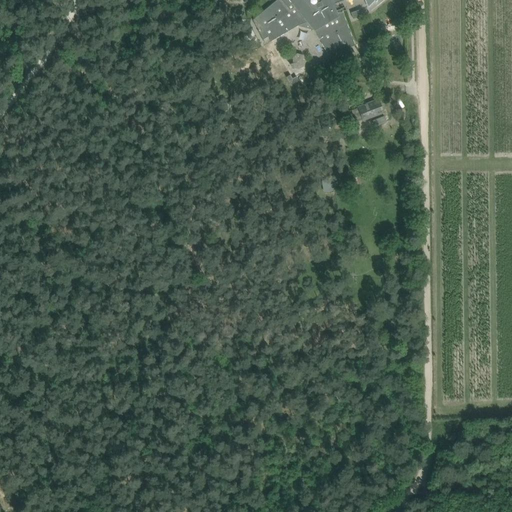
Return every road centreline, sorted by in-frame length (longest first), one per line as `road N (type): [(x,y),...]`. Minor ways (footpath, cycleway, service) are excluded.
road 1 (track): [(419,0),(425,477)]
road 2 (track): [(0,120),(76,0)]
